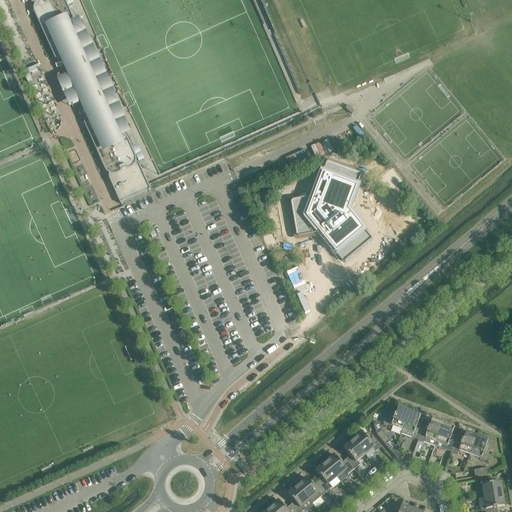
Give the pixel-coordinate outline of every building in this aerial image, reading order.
[(28,0),(29,0),(29,1),(30,1),(30,2),(31,2),(32,3),(33,3),(34,3),(35,3),(34,4),(34,5),(34,6),(33,7),(33,8),(33,9),(33,10),(33,11),(34,12),(34,13),(53,55),(54,57),(54,58),(55,58),(55,59),(57,57),(60,59),(60,61),(61,61),(61,60),(62,60),(63,60),(69,74),(71,78),(80,98),(82,103),(88,116),(87,117),(86,117),(86,118),(87,119),(86,122),(84,123),(84,124),(85,127),(105,169),(105,170),(105,171),(106,172),(107,172),(107,173),(108,173),(109,174),(109,175),(109,176),(109,177),(109,178),(109,179),(109,180),(117,196),(120,204),(121,204),(122,204),(123,204),(123,203),(123,202),(148,191),(148,192),(149,192),(150,192),(150,191),(151,191),(151,190),(150,190),(149,186),(147,183),(140,166),(139,165),(138,164),(138,163),(137,163),(136,162),(135,162),(136,161),(136,160),(136,159),(136,158),(135,157),(135,156),(135,155),(132,148),(128,140),(127,139),(127,138),(126,138),(126,137),(125,136),(124,136),(123,135),(122,135),(121,135),(121,133),(118,134),(97,89),(100,88),(97,82),(97,78),(95,76),(92,69),(89,71),(69,26),(72,24),(71,23),(71,22),(72,21),(72,20),(72,19),(72,18),(72,17),(72,16),(72,15),(68,6),(65,0),(28,0)] [(41,68),(28,73),(36,94),(49,89),(41,68)] [(290,202),(290,203),(296,236),(296,237),(297,237),(298,237),(319,234),(342,262),(343,262),(344,262),(345,262),(370,241),(371,241),(371,240),(371,239),(371,238),(348,210),(360,176),(360,175),(360,174),(359,174),(328,162),(327,162),(326,162),(326,163),(325,163),(313,197),(292,201),(291,201),(291,202),(290,202)] [(392,426),(402,430),(409,411),(399,407),(398,407),(394,406),(391,414),(392,414),(390,418),(385,417),(383,423),(392,427),(392,426)] [(420,415),(409,411),(402,430),(401,434),(418,440),(422,428),(417,426),(418,423),(420,416),(420,415)] [(418,440),(434,447),(443,423),(432,419),(432,420),(429,427),(428,430),(422,428),(418,440)] [(454,427),(443,423),(434,447),(451,453),(456,441),(451,439),(452,436),(451,436),(454,428),(454,427)] [(382,430),(376,434),(385,444),(390,440),(382,430)] [(375,452),(381,447),(373,437),(369,441),(367,438),(361,432),(352,439),(365,455),(372,448),(375,452)] [(459,451),(470,455),(477,436),(466,432),(465,432),(463,440),(462,440),(461,443),(456,441),(451,453),(457,455),(459,451)] [(489,462),(491,456),(487,454),(488,449),(489,450),(492,442),(487,440),(488,440),(477,436),(470,455),(480,458),(480,459),(489,462)] [(350,456),(346,460),(354,470),(360,465),(357,461),(365,455),(352,439),(343,446),(343,447),(348,453),(348,454),(350,456)] [(348,475),(354,470),(346,460),(341,463),(339,461),(334,455),(333,455),(324,462),(337,478),(341,483),(349,476),(348,475)] [(329,484),(337,478),(324,462),(315,469),(316,470),(315,470),(320,476),(322,479),(318,483),(326,493),(332,488),(329,484)] [(474,471),(475,477),(488,475),(486,468),(474,471)] [(379,472),(370,479),(372,481),(381,475),(379,472)] [(320,498),(326,493),(318,483),(313,486),(311,484),(306,478),(305,478),(296,485),(309,501),(317,494),(320,498)] [(493,484),(492,478),(476,481),(477,489),(481,488),(483,498),(503,495),(501,483),(500,483),(493,484)] [(302,507),(309,501),(296,485),(287,492),(288,493),(287,493),(292,499),(294,502),(290,505),(295,511),(302,511),(304,510),(302,507)] [(480,509),(480,511),(497,511),(497,508),(504,506),(505,506),(503,495),(483,498),(485,508),(480,509)] [(277,500),(268,508),(271,511),(295,511),(290,505),(286,509),(284,506),(283,507),(278,501),(277,500)]
